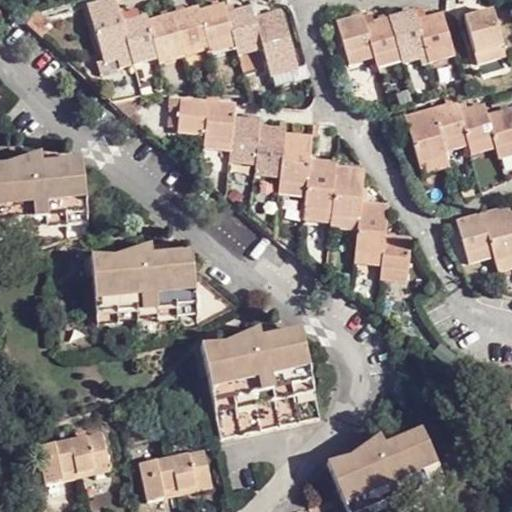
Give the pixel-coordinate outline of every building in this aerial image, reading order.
[(111,0),(87,6),(100,59),(129,53),(130,58),(155,53),(156,57),(181,52),(206,47),(207,49),(232,44),(234,49),(260,45),(263,56),(267,73),(296,65),(282,13),(257,20),(253,8),(226,12),(224,5),(199,11),(197,8),(149,21),(146,16),(121,23),(116,0),(111,0)] [(464,21),(474,60),(503,54),(493,13),(464,21)] [(336,25),(344,60),(372,54),(373,61),(400,56),(423,51),(426,59),(453,53),(442,16),(417,21),(414,14),(364,25),(362,18),(336,25)] [(210,58),(235,53),(234,49),(232,44),(207,49),(209,57),(210,58)] [(237,62),(263,56),(260,45),(234,49),(235,53),(237,62)] [(183,63),(209,57),(207,49),(206,47),(181,52),(183,63)] [(402,67),(427,61),(426,59),(423,51),(400,56),(402,67)] [(159,68),(183,63),(181,52),(156,57),(159,65),(159,68)] [(129,53),(100,59),(102,68),(132,61),(130,58),(129,53)] [(132,69),(159,65),(156,57),(155,53),(130,58),(132,61),(132,69)] [(455,62),(453,53),(426,59),(427,61),(428,68),(455,62)] [(372,54),(344,60),(347,70),(374,65),(373,61),(372,54)] [(503,54),(474,60),(476,70),(506,63),(503,54)] [(376,72),(402,67),(400,56),(373,61),(374,65),(376,72)] [(296,65),(267,73),(270,82),(299,76),(296,65)] [(204,140),(204,142),(231,146),(231,157),(255,160),(255,169),(279,172),(278,183),(278,187),(304,191),(304,202),(303,213),(329,216),(330,224),(356,227),(355,238),(353,259),(382,264),(380,273),(380,277),(406,281),(411,243),(385,238),(388,209),(360,205),(363,174),(337,169),(337,166),(310,163),(313,139),(259,134),(260,122),(235,119),(236,107),(180,101),(177,137),(204,140)] [(404,120),(417,169),(446,163),(445,157),(442,148),(465,143),(467,153),(492,148),(494,155),(511,151),(511,112),(487,118),(485,108),(460,114),(457,106),(404,120)] [(231,146),(204,142),(204,154),(231,157),(231,146)] [(442,148),(445,157),(467,153),(465,143),(442,148)] [(492,148),(467,153),(469,161),(494,155),(492,148)] [(511,151),(494,155),(496,165),(511,160),(511,151)] [(0,168),(0,248),(88,241),(81,163),(42,165),(40,155),(0,168)] [(255,160),(231,157),(229,166),(255,169),(255,160)] [(446,163),(417,169),(419,181),(449,174),(446,163)] [(279,172),(255,169),(254,179),(278,183),(279,172)] [(304,191),(278,187),(277,198),(304,202),(304,191)] [(455,226),(465,261),(490,255),(492,264),(494,271),(511,266),(511,215),(510,216),(508,210),(455,226)] [(329,216),(303,213),(302,226),(329,229),(330,224),(329,216)] [(330,224),(329,229),(329,234),(355,238),(356,227),(330,224)] [(116,260),(89,260),(97,341),(198,333),(191,255),(152,258),(151,248),(116,260)] [(490,255),(465,261),(466,270),(492,264),(490,255)] [(382,264),(353,259),(352,269),(380,273),(382,264)] [(511,266),(494,271),(495,279),(511,274),(511,266)] [(406,281),(380,277),(379,286),(406,291),(406,281)] [(224,348),(199,348),(216,430),(315,409),(298,333),(259,340),(256,332),(224,348)] [(348,460),(324,467),(343,511),(396,511),(444,493),(419,434),(382,448),(377,439),(348,460)] [(100,436),(36,450),(44,491),(107,476),(100,436)] [(203,454),(139,468),(147,507),(210,492),(203,454)]
